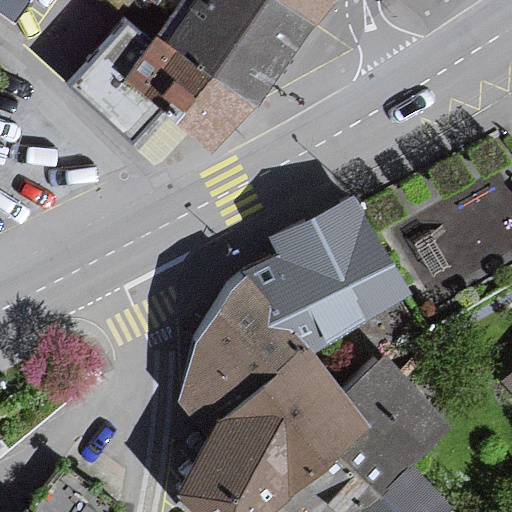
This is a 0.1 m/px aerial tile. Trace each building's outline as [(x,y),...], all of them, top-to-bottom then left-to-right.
[(0,0),(0,7),(11,16),(22,0),(0,0)] [(252,99),(309,22),(309,20),(281,0),(187,0),(163,34),(252,99)] [(324,0),(281,0),(309,20),(324,0)] [(159,155),(184,121),(214,143),(255,101),(252,99),(163,34),(156,29),(151,35),(124,15),(70,90),(159,155)] [(304,340),(313,350),(409,293),(363,211),(352,190),(272,232),(279,252),(241,270),(268,300),(268,320),(294,329),(304,340)] [(255,511),(299,473),(368,410),(346,386),(313,350),(304,340),(294,329),(268,320),(268,300),(241,270),(227,286),(197,335),(181,393),(210,425),(179,483),(204,511),(255,511)] [(441,423),(380,356),(346,386),(368,410),(299,473),(308,483),(334,511),(342,511),(343,511),(407,454),(441,423)] [(451,511),(449,510),(454,505),(407,454),(343,511),(344,511),(451,511)] [(116,511),(120,501),(62,458),(27,503),(20,511),(116,511)]
